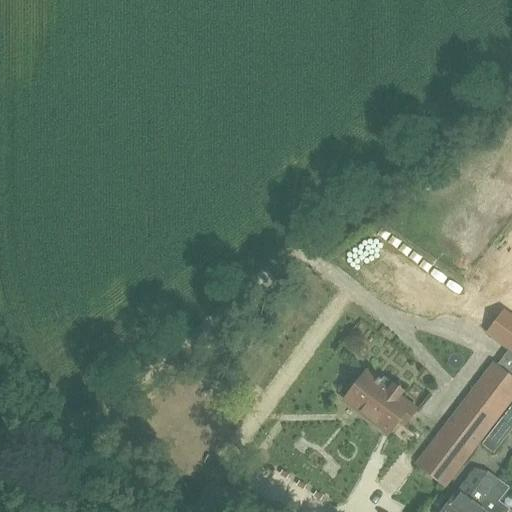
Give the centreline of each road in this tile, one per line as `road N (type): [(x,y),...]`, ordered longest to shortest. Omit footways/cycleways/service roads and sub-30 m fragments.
road 1 (track): [(64,435),(300,245)]
road 2 (track): [(300,245),(511,74)]
road 3 (unclassified): [(179,511),(109,472),(53,425),(19,387),(0,346)]
